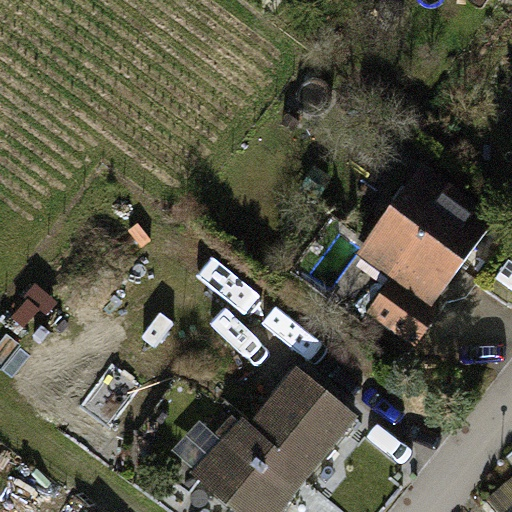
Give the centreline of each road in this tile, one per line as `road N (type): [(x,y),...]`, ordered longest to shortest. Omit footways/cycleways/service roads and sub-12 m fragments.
road 1 (track): [(0,410),(134,511)]
road 2 (residential): [(424,511),(511,406)]
